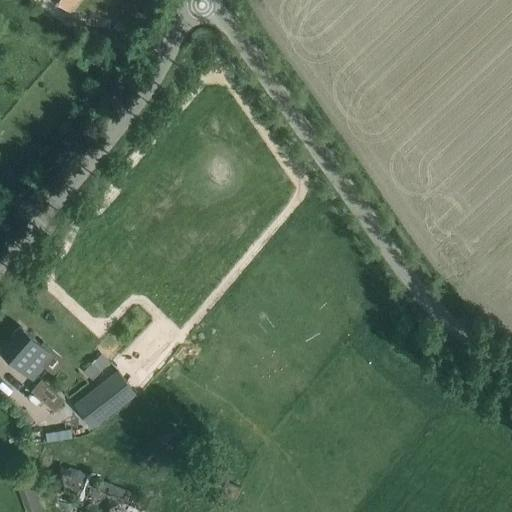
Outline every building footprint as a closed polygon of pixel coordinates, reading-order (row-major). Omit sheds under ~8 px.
[(55,0),(69,10),(76,0),(55,0)] [(20,325),(0,347),(0,351),(32,380),(44,367),(41,364),(51,352),(20,325)] [(95,360),(84,371),(93,379),(104,368),(110,362),(101,354),(95,360)] [(116,372),(74,405),(92,427),(133,394),(116,372)] [(66,395),(41,375),(32,386),(56,406),(66,395)] [(148,469),(183,437),(170,424),(136,455),(148,469)] [(71,425),(45,430),(47,438),(72,434),(71,425)] [(242,486),(228,480),(230,475),(193,458),(183,481),(220,497),(222,494),(236,500),(242,486)] [(146,511),(151,502),(60,464),(46,494),(54,503),(68,511),(146,511)] [(26,511),(41,511),(42,511),(30,479),(16,484),(26,511)]
